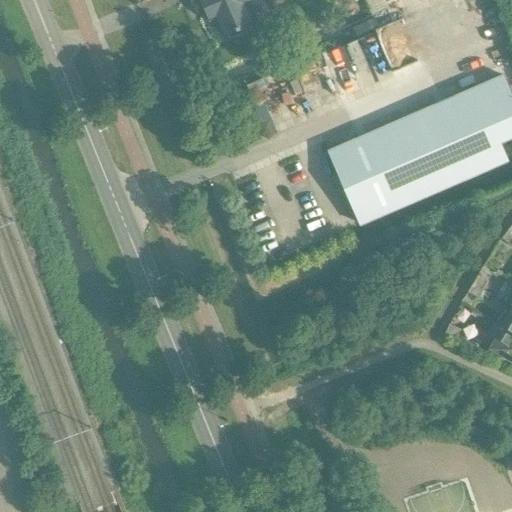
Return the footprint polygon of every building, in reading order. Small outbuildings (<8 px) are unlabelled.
[(248,0),(200,0),(210,21),(211,20),(214,18),(221,36),(229,33),(231,36),(248,28),(246,25),(258,20),(248,0)] [(359,224),(507,160),(499,142),(511,136),(511,98),(502,75),(328,151),(359,224)] [(501,238),(510,245),(511,242),(511,233),(507,230),(501,238)] [(487,281),(477,275),(473,283),(483,289),(487,281)] [(467,292),(477,298),(483,289),(473,283),(467,292)] [(498,318),(496,321),(495,323),(511,333),(511,309),(511,312),(507,309),(506,310),(503,312),(501,315),(498,318)] [(489,336),(488,338),(488,341),(492,343),(489,348),(511,361),(511,333),(495,323),(492,327),(491,331),(490,333),(489,336)] [(459,328),(449,324),(445,332),(455,337),(459,328)]
